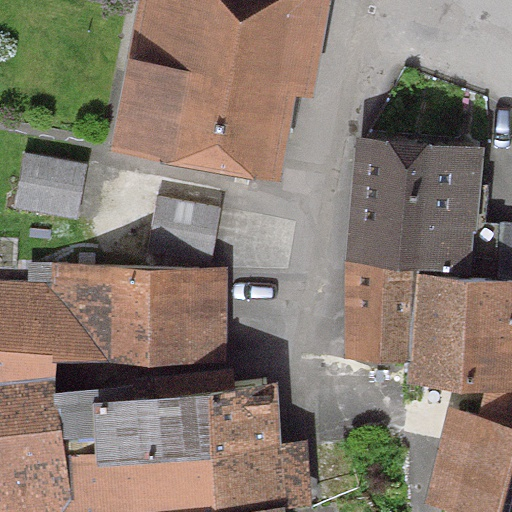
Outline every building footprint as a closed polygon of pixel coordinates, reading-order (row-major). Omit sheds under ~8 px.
[(142,0),(113,145),(271,174),(288,82),(294,83),(301,42),(296,39),(303,0),(142,0)] [(511,227),(467,224),(472,155),(357,145),(349,258),(411,264),(410,276),(415,276),(511,281),(511,227)] [(21,156),(11,210),(73,221),(83,167),(21,156)] [(154,200),(145,254),(207,265),(217,211),(154,200)] [(348,354),(404,360),(410,276),(411,264),(349,258),(348,354)] [(195,361),(196,270),(53,268),(52,296),(13,297),(14,293),(0,292),(0,353),(52,358),(52,361),(195,361)] [(408,378),(508,386),(511,319),(511,281),(415,276),(408,378)] [(100,407),(101,407),(109,511),(204,511),(270,508),(262,383),(229,387),(227,372),(131,383),(133,398),(99,402),(100,407)] [(511,511),(511,425),(463,414),(440,507),(462,511),(511,511)] [(0,466),(0,511),(64,506),(59,460),(0,466)]
